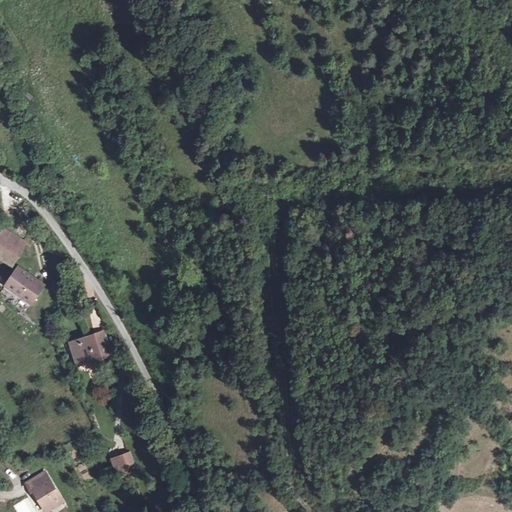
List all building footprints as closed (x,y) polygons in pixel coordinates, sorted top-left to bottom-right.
[(24,245),(1,231),(0,233),(0,257),(12,265),(24,245)] [(44,285),(18,267),(6,285),(31,303),(44,285)] [(105,339),(103,332),(95,335),(98,341),(105,339)] [(95,335),(71,343),(77,362),(94,356),(95,359),(96,364),(103,362),(101,357),(110,354),(105,339),(98,341),(95,335)] [(71,458),(85,474),(90,470),(76,454),(71,458)] [(118,473),(134,467),(129,454),(113,460),(118,473)] [(63,501),(45,472),(26,484),(31,491),(35,489),(41,499),(39,500),(46,511),(63,501)] [(35,511),(29,497),(14,504),(18,511),(35,511)]
